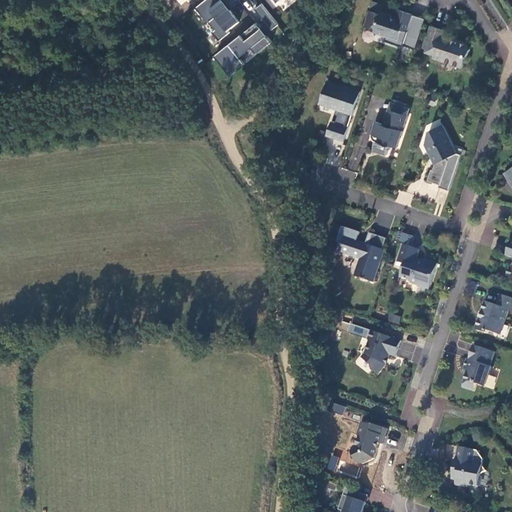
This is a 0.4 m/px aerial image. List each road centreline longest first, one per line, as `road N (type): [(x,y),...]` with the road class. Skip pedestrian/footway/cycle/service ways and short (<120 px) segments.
road 1 (track): [(143,0),(199,75),(275,230),(277,316),(290,384),(278,511)]
road 2 (residential): [(473,234),(427,381)]
road 3 (residential): [(511,59),(466,196)]
